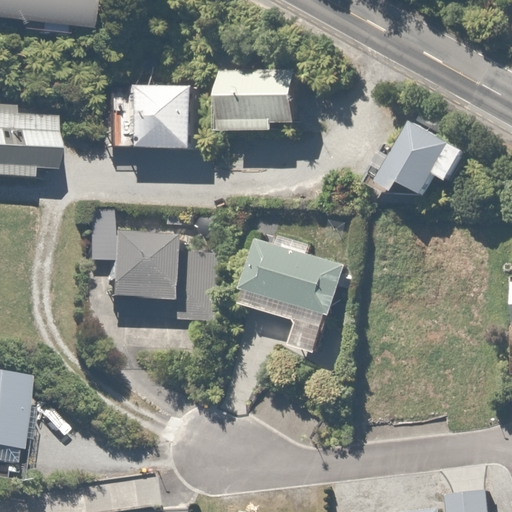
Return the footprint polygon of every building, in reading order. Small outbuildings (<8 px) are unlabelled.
[(0,0),(0,26),(98,37),(102,0),(0,0)] [(316,73),(227,72),(227,136),(292,136),(292,129),(316,129),(316,73)] [(209,86),(97,86),(97,144),(129,144),(129,155),(209,155),(209,86)] [(10,104),(0,103),(0,177),(30,178),(30,167),(57,168),(58,120),(10,119),(10,104)] [(464,127),(425,109),(403,154),(397,151),(379,188),(404,200),(407,194),(432,206),(438,193),(453,201),(463,180),(477,187),(490,160),(456,144),(464,127)] [(200,238),(116,236),(115,301),(186,303),(186,322),(227,323),(229,256),(200,255),(200,238)] [(288,248),(273,244),(253,309),(315,327),(309,349),(343,359),(369,272),(325,260),(329,249),(291,238),(288,248)] [(0,371),(0,466),(14,468),(16,451),(29,453),(38,376),(0,371)] [(499,511),(496,490),(455,497),(457,511),(499,511)]
